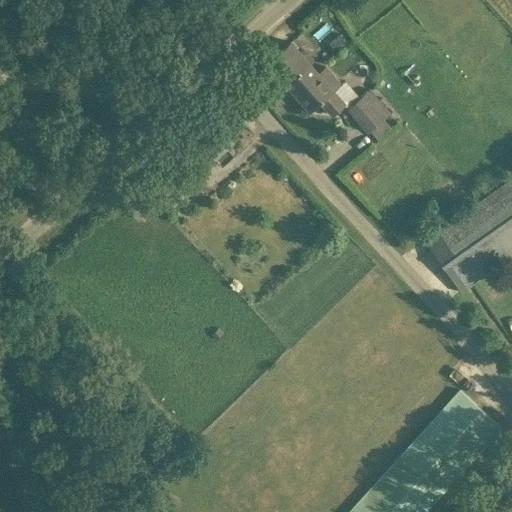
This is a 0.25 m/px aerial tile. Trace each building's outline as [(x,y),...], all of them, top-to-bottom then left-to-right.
[(347,42),(339,33),(328,43),(336,52),(347,42)] [(284,83),(308,62),(289,41),(266,62),(284,83)] [(325,66),(318,73),(308,62),(284,83),(309,111),(319,103),(331,115),(343,105),(332,92),(341,84),(325,66)] [(367,132),(369,131),(383,118),(389,113),(369,89),(346,108),(367,132)] [(383,118),(369,131),(377,140),(391,127),(383,118)] [(215,156),(222,165),(233,154),(226,146),(233,139),(215,120),(190,143),(208,162),(215,156)] [(137,218),(183,174),(167,157),(121,201),(137,218)] [(511,177),(440,228),(424,239),(460,292),(511,255),(511,177)] [(460,389),(347,511),(423,511),(501,427),(460,389)]
